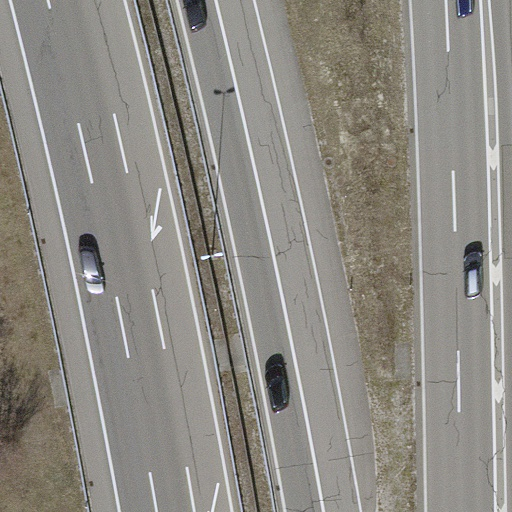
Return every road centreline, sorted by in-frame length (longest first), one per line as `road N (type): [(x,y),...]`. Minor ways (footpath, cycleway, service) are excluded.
road 1 (motorway): [(307,511),(198,0)]
road 2 (motorway): [(67,0),(105,148),(170,511)]
road 3 (motorway): [(462,511),(444,0)]
road 4 (motorway): [(511,333),(487,0)]
